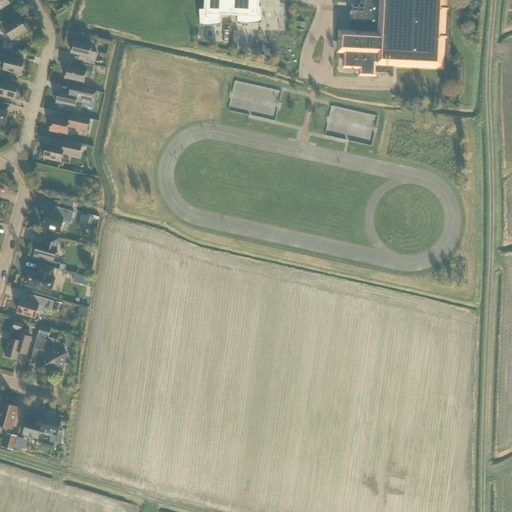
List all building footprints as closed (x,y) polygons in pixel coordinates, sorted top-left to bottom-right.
[(0,0),(0,9),(10,4),(7,0),(0,0)] [(220,13),(237,14),(237,25),(261,23),(261,7),(257,7),(256,0),(206,0),(206,9),(205,9),(205,10),(219,9),(220,13)] [(360,0),(360,5),(351,4),(350,11),(349,14),(350,14),(348,43),(351,43),(351,51),(344,51),(343,67),(360,68),(360,75),(373,76),(374,72),(392,73),(393,64),(440,66),(441,49),(449,49),(451,0),(360,0)] [(221,25),(220,13),(219,9),(205,10),(205,9),(199,10),(200,26),(221,25)] [(27,31),(19,19),(7,26),(4,21),(0,23),(0,30),(0,31),(5,38),(8,36),(11,40),(27,31)] [(94,65),(97,53),(91,52),(92,46),(73,41),(71,53),(83,56),(82,62),(94,65)] [(20,75),(24,61),(10,58),(11,51),(0,48),(0,55),(2,56),(0,64),(4,65),(3,70),(20,75)] [(91,79),(94,67),(82,64),(80,70),(67,67),(65,79),(83,83),(85,77),(91,79)] [(0,96),(14,100),(18,86),(4,83),(5,77),(0,75),(0,96)] [(63,106),(66,110),(74,112),(76,102),(82,103),(83,99),(94,102),(97,92),(67,85),(66,92),(59,91),(56,103),(64,105),(63,106)] [(87,132),(90,119),(70,114),(69,121),(53,117),(50,131),(67,135),(68,128),(87,132)] [(79,158),(82,146),(64,142),(63,148),(46,145),(43,158),(61,162),(63,154),(79,158)] [(68,214),(69,211),(55,207),(52,217),(45,215),(42,228),(59,233),(63,221),(66,222),(68,214)] [(82,228),(91,230),(94,218),(86,215),(82,228)] [(56,248),(59,238),(48,235),(45,245),(38,243),(34,256),(53,262),(57,248),(56,248)] [(52,277),(54,268),(41,264),(38,273),(30,271),(25,285),(50,293),(55,278),(52,277)] [(94,279),(75,274),(73,282),(92,287),(94,279)] [(51,312),(54,301),(40,297),(38,305),(21,300),(17,313),(35,318),(37,311),(42,312),(42,310),(51,312)] [(60,311),(62,303),(56,301),(54,310),(60,311)] [(88,308),(79,307),(77,316),(86,317),(88,308)] [(15,322),(13,329),(21,331),(22,324),(15,322)] [(38,326),(31,324),(29,330),(37,332),(38,326)] [(48,338),(50,329),(40,326),(38,333),(34,348),(46,352),(42,367),(53,370),(52,371),(62,373),(64,364),(63,364),(66,353),(51,349),(54,339),(48,338)] [(26,354),(31,338),(12,332),(5,356),(17,360),(20,352),(26,354)] [(12,429),(18,408),(2,403),(0,410),(0,428),(5,430),(6,427),(12,429)] [(48,416),(40,414),(37,422),(27,419),(23,435),(38,439),(40,432),(51,435),(50,441),(61,443),(63,432),(58,431),(61,420),(53,418),(53,416),(48,415),(48,416)] [(13,450),(17,436),(6,433),(2,447),(13,450)]
